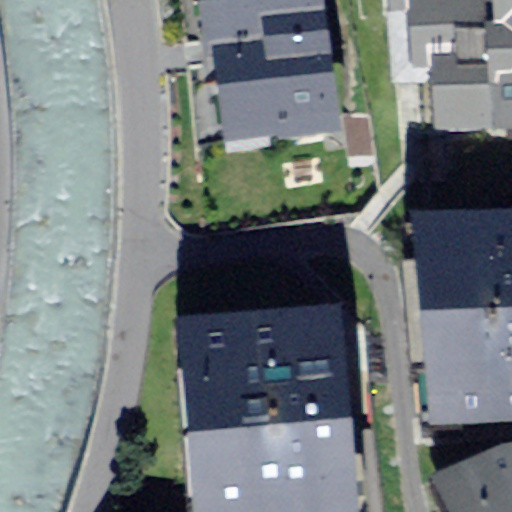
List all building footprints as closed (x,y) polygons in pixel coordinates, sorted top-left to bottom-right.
[(307,0),(182,0),(193,165),(317,158),(307,0)] [(511,141),(511,0),(378,0),(392,152),(511,141)] [(511,216),(398,227),(419,438),(511,429),(511,216)] [(169,342),(182,511),(343,511),(329,330),(169,342)] [(511,511),(511,455),(425,497),(432,511),(511,511)]
